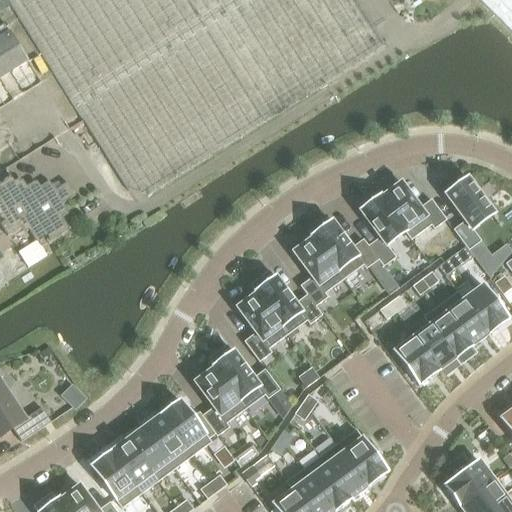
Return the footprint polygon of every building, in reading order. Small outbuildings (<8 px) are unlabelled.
[(0,12),(11,6),(7,0),(3,0),(0,2),(0,12)] [(384,48),(354,0),(7,0),(127,192),(146,198),(384,48)] [(511,0),(478,0),(477,2),(511,35),(511,0)] [(0,79),(26,62),(8,32),(3,25),(0,26),(0,79)] [(27,230),(39,248),(67,230),(56,212),(63,208),(60,204),(73,196),(64,183),(52,191),(46,182),(36,188),(32,182),(23,188),(18,180),(12,183),(6,174),(5,175),(8,178),(0,183),(0,219),(2,222),(0,223),(0,228),(5,237),(20,227),(24,232),(27,230)] [(466,179),(443,196),(463,223),(452,232),(467,252),(480,243),(471,232),(493,215),(466,179)] [(379,197),(378,197),(410,241),(430,227),(433,231),(445,222),(430,201),(419,210),(399,184),(380,198),(379,197)] [(378,197),(358,212),(378,239),(367,248),(377,261),(382,268),(394,259),(387,249),(405,235),(410,242),(410,241),(378,197)] [(330,222),(310,237),(343,281),(362,267),(365,271),(367,269),(377,261),(367,248),(362,241),(351,250),(330,222)] [(311,239),(291,254),(310,279),(299,288),(306,297),(314,308),(327,299),(324,295),(343,281),(310,237),(310,238),(311,239)] [(465,248),(437,269),(445,279),(473,259),(467,252),(465,248)] [(377,261),(367,269),(388,297),(398,290),(382,268),(377,261)] [(430,273),(421,281),(428,290),(438,283),(430,273)] [(274,278),(254,293),(286,336),(306,322),(308,326),(321,317),(314,308),(306,297),(294,305),(274,278)] [(511,289),(503,278),(493,285),(511,310),(511,289)] [(421,281),(411,288),(418,297),(428,290),(421,281)] [(457,293),(456,294),(487,336),(507,321),(482,287),(462,301),(457,293)] [(254,295),(235,309),(254,335),(243,343),(258,364),(270,354),(267,351),(286,336),(254,293),(253,293),(254,295)] [(456,294),(439,306),(471,348),(487,336),(456,294)] [(397,298),(388,305),(395,315),(405,307),(397,298)] [(388,305),(378,312),(385,322),(395,315),(388,305)] [(439,306),(423,318),(454,360),(471,348),(439,306)] [(428,326),(412,338),(438,372),(454,360),(423,318),(422,319),(428,326)] [(412,338),(392,353),(418,387),(438,372),(412,338)] [(40,354),(44,359),(52,352),(48,347),(40,354)] [(232,352),(212,367),(244,411),(264,397),(266,401),(279,391),(264,371),(252,380),(232,352)] [(212,369),(193,384),(212,409),(201,418),(216,438),(228,429),(225,425),(244,411),(212,367),(211,368),(212,369)] [(20,442),(50,423),(40,409),(24,420),(0,382),(0,436),(12,429),(20,442)] [(61,398),(76,412),(87,401),(73,386),(61,398)] [(279,391),(266,401),(282,421),(291,408),(279,391)] [(307,396),(300,406),(310,413),(317,403),(307,396)] [(179,402),(159,417),(190,459),(210,444),(179,402)] [(300,406),(293,416),(303,423),(310,413),(300,406)] [(511,410),(499,420),(511,437),(511,410)] [(159,417),(142,429),(174,471),(190,459),(159,417)] [(142,429),(126,441),(157,483),(174,471),(142,429)] [(282,432),(275,442),(285,449),(292,439),(282,432)] [(355,432),(335,447),(366,489),(386,474),(355,432)] [(126,441),(109,453),(141,495),(157,483),(126,441)] [(275,442),(269,452),(279,459),(285,449),(275,442)] [(248,444),(230,457),(234,462),(239,470),(257,456),(248,444)] [(335,447),(318,459),(350,501),(366,489),(335,447)] [(109,453),(89,468),(121,510),(141,495),(109,453)] [(511,461),(508,456),(501,461),(508,470),(511,467),(511,461)] [(464,457),(442,473),(449,483),(443,488),(458,508),(492,482),(477,462),(471,466),(464,457)] [(318,459),(302,471),(332,511),(334,511),(350,501),(318,459)] [(251,468),(241,475),(248,485),(258,478),(251,468)] [(332,511),(302,471),(286,483),(307,511),(332,511)] [(218,477),(209,484),(216,494),(225,487),(218,477)] [(458,508),(460,511),(486,511),(504,498),(492,482),(458,508)] [(291,491),(271,506),(275,510),(276,511),(307,511),(286,483),(285,484),(291,491)] [(209,484),(199,491),(206,501),(216,494),(209,484)] [(58,499),(57,500),(65,511),(114,511),(108,504),(97,511),(96,511),(78,487),(59,501),(58,499)] [(486,511),(511,511),(511,508),(504,498),(486,511)] [(65,511),(57,500),(40,511),(65,511)] [(185,501),(176,508),(178,511),(191,511),(193,511),(185,501)]
